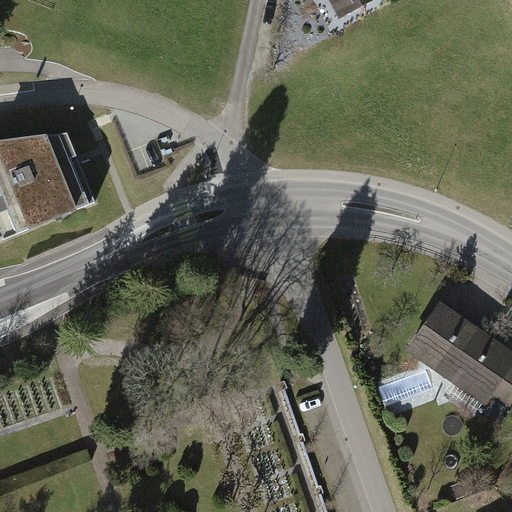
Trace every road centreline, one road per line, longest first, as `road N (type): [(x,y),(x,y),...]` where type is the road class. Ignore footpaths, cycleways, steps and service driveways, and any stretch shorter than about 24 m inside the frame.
road 1 (residential): [(385,511),(310,305),(264,205)]
road 2 (residential): [(264,205),(207,134),(164,111),(93,93),(0,98)]
road 3 (tertiary): [(0,303),(185,223),(264,205)]
road 4 (tertiary): [(264,205),(385,209),(455,233),(511,265)]
